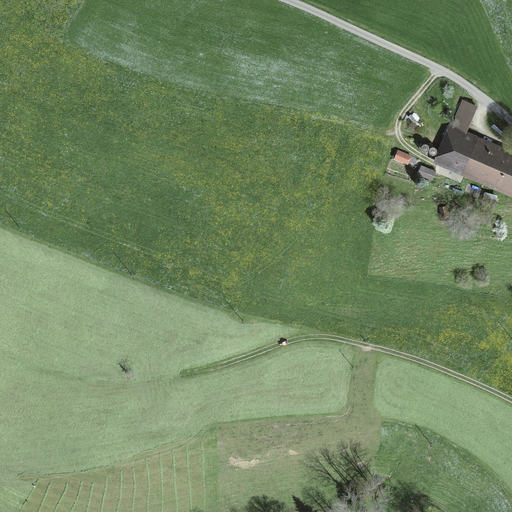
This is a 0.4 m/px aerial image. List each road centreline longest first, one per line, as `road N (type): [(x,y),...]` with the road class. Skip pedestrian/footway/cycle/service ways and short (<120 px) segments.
road 1 (track): [(113,379),(195,373),(288,340),(340,337),(439,366),(511,399)]
road 2 (track): [(432,160),(400,129),(439,67)]
